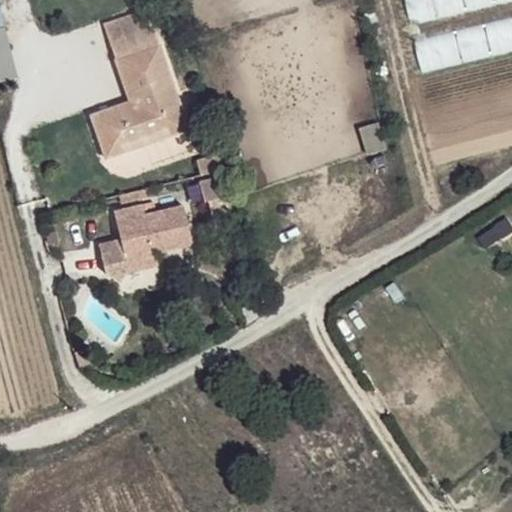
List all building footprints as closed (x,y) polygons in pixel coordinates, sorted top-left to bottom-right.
[(0,15),(0,84),(16,80),(0,15)] [(189,128),(160,41),(115,57),(128,100),(90,114),(95,130),(114,124),(120,143),(166,129),(168,134),(189,128)] [(102,155),(168,134),(166,129),(120,143),(114,124),(95,130),(102,155)] [(204,202),(209,201),(213,217),(232,213),(223,176),(198,183),(204,202)] [(142,205),(114,211),(123,249),(103,255),(107,273),(120,283),(129,271),(156,264),(153,255),(192,245),(184,205),(145,213),(142,205)] [(123,249),(121,239),(100,245),(103,255),(123,249)]
